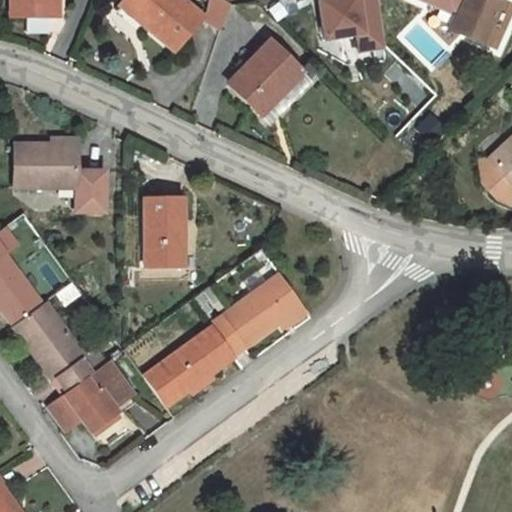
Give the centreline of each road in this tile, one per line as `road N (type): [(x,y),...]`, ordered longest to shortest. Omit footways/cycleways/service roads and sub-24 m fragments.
road 1 (residential): [(429,250),(104,487),(77,483),(0,379)]
road 2 (residential): [(429,250),(0,59)]
